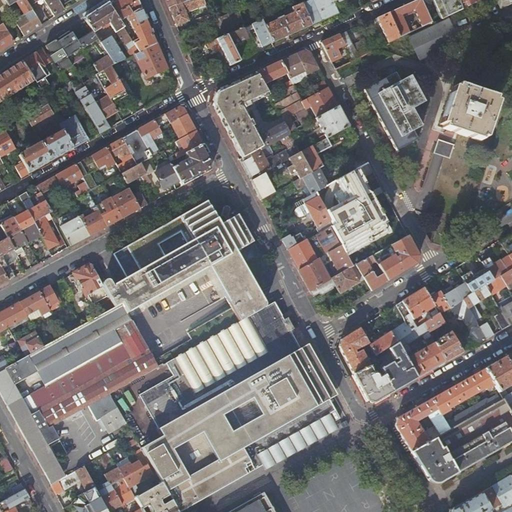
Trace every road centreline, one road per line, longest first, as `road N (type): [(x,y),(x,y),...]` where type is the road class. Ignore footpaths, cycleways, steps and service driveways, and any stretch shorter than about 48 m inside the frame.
road 1 (residential): [(511,337),(364,419),(318,336)]
road 2 (residential): [(0,299),(231,173)]
road 3 (residential): [(309,39),(432,266)]
road 4 (residential): [(0,199),(191,92)]
road 5 (residential): [(231,173),(318,336)]
road 6 (residential): [(318,336),(432,266)]
road 7 (residential): [(191,92),(309,39)]
